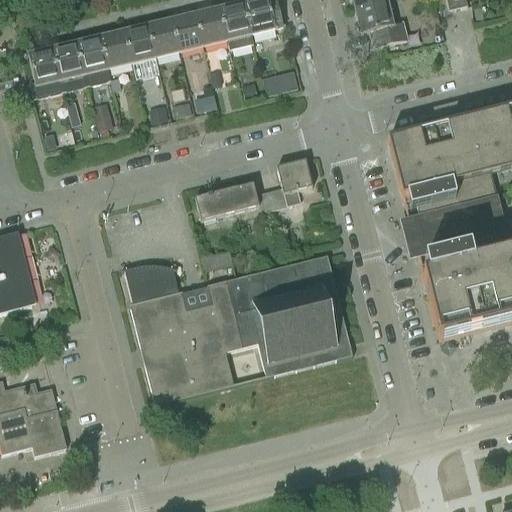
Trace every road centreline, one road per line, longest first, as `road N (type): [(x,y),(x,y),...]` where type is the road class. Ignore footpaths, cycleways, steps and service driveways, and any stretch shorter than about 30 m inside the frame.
road 1 (residential): [(417,442),(339,127)]
road 2 (residential): [(142,511),(417,442)]
road 3 (residential): [(72,191),(339,127)]
road 4 (residential): [(132,432),(72,191)]
road 5 (residential): [(339,127),(511,84)]
road 6 (residential): [(339,127),(307,0)]
